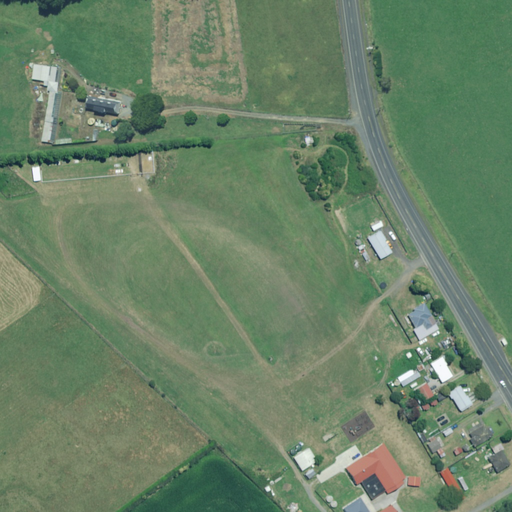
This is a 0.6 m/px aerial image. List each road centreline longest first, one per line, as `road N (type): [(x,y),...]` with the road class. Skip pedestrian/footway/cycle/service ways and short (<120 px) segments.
road 1 (track): [(411,263),(353,340),(285,387),(135,176)]
road 2 (tertiary): [(511,382),(384,171),(363,101),(348,0)]
